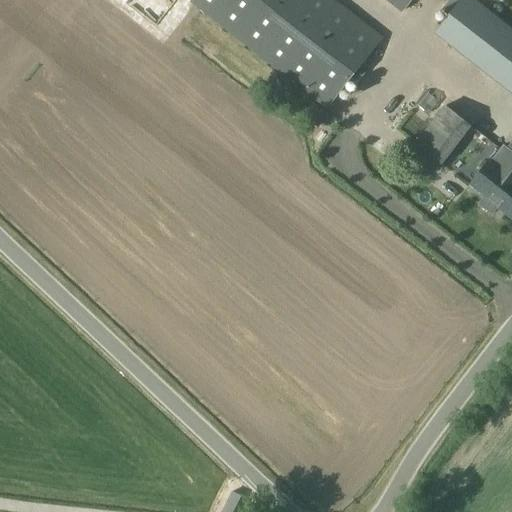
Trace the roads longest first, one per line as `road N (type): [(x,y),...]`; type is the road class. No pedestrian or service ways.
road 1 (unclassified): [(290,511),(0,236)]
road 2 (unclassified): [(380,511),(511,338)]
